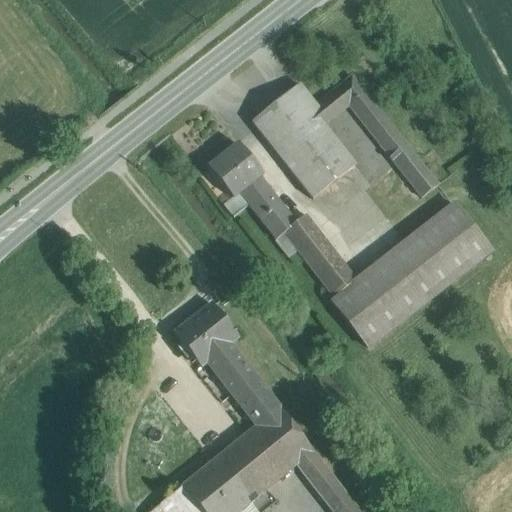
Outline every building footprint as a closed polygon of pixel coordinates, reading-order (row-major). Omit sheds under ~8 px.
[(313,110),(308,114),(324,133),(347,115),(370,97),(354,78),(313,110)] [(243,125),(310,206),(357,172),(324,133),(308,114),(313,110),(294,86),(243,125)] [(370,97),(347,115),(419,205),(441,187),(370,97)] [(262,177),(239,146),(209,169),(232,200),(240,194),(259,179),(262,177)] [(295,225),(259,179),(240,194),(276,241),(284,236),(283,235),(295,225)] [(334,300),(331,303),(368,350),(491,254),(454,207),(356,283),(334,300)] [(295,225),(283,235),(284,236),(297,253),(334,300),(356,283),(306,217),(295,225)] [(297,253),(284,236),(276,241),(276,242),(289,259),(297,253)] [(279,411),(286,408),(237,338),(241,335),(213,297),(167,329),(193,367),(209,356),(261,425),(279,411)] [(261,425),(213,463),(236,492),(248,506),(294,469),(313,454),(279,411),(261,425)] [(358,511),(313,454),(294,469),(324,509),(326,511),(358,511)] [(213,463),(183,487),(203,511),(211,511),(236,492),(213,463)] [(203,511),(183,487),(152,511),(203,511)] [(241,511),(248,506),(236,492),(211,511),(241,511)]
